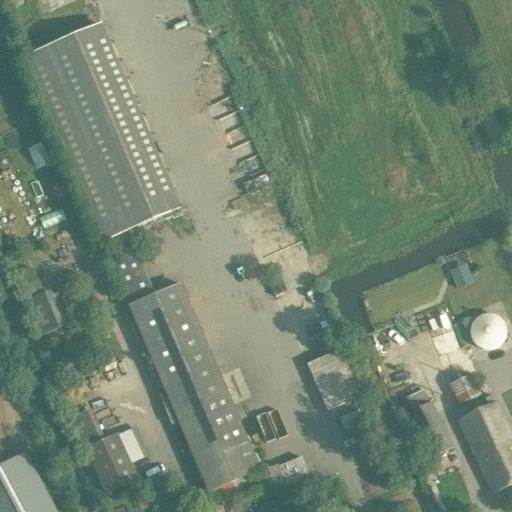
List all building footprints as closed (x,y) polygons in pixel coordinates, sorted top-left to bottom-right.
[(103,252),(179,219),(100,38),(23,72),(103,252)] [(111,270),(209,496),(220,491),(233,485),(260,473),(180,291),(155,302),(136,259),(111,270)] [(470,274),(455,280),(458,289),(474,283),(470,274)] [(470,332),(470,333),(470,335),(470,336),(470,338),(471,340),(472,341),(472,342),(473,344),(474,345),(475,346),(476,347),(478,348),(479,349),(480,350),(482,350),(483,351),(485,351),(486,351),(488,352),(490,351),(491,351),(493,351),(494,350),(496,350),(497,349),(498,348),(500,347),(501,346),(502,345),(503,344),(504,342),(504,341),(505,340),(506,338),(506,337),(506,335),(506,333),(506,332),(506,330),(506,329),(505,327),(504,326),(504,324),(503,323),(502,322),(501,321),(500,319),(498,319),(497,318),(496,317),(494,316),(493,316),(491,316),(490,315),(488,315),(486,315),(485,316),(483,316),(482,316),(480,317),(479,318),(478,319),(476,319),(475,321),(474,322),(473,323),(472,324),(472,326),(471,327),(470,329),(470,330),(470,332)] [(422,391),(404,399),(411,413),(404,416),(408,423),(426,461),(452,448),(431,403),(429,405),(422,391)] [(492,495),(511,485),(511,439),(496,404),(458,422),(492,495)] [(301,434),(275,445),(293,488),(319,477),(301,434)] [(137,479),(116,437),(86,452),(107,494),(137,479)] [(0,465),(0,511),(56,511),(24,452),(0,465)] [(233,485),(220,491),(226,505),(239,499),(233,485)] [(165,488),(136,502),(140,511),(141,511),(170,498),(165,488)]
